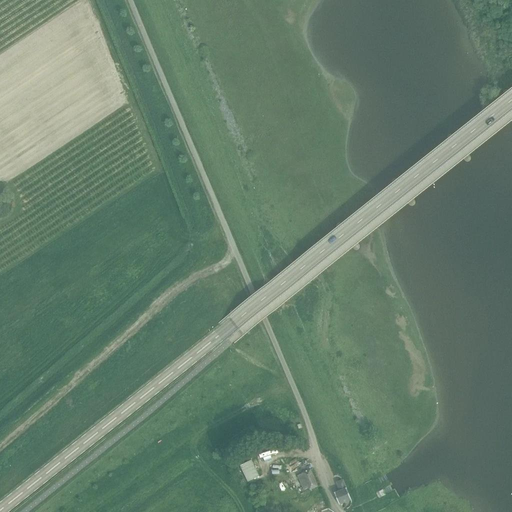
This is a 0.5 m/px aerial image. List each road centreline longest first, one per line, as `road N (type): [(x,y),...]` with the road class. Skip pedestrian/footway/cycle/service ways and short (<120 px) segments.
road 1 (secondary): [(0,511),(511,102)]
road 2 (track): [(144,0),(364,510)]
road 3 (unclassified): [(131,0),(313,430),(316,466),(342,511)]
